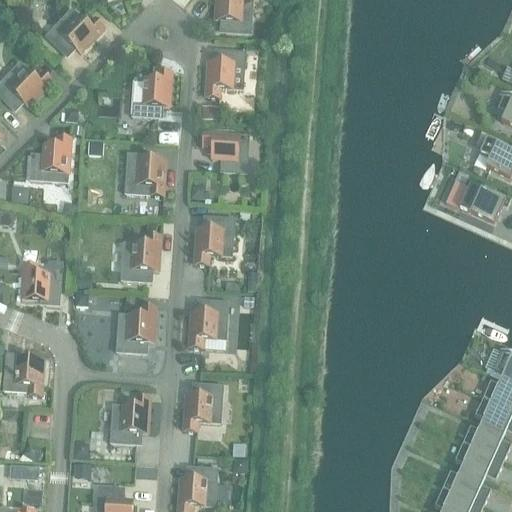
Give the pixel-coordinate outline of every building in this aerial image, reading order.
[(216,0),(215,26),(238,28),(238,38),(250,39),(253,3),(242,2),(242,0),(216,0)] [(27,8),(16,8),(16,20),(27,20),(27,8)] [(80,56),(105,31),(96,22),(89,29),(79,20),(62,37),(55,30),(46,40),(64,58),(72,49),(80,56)] [(220,93),(243,94),(245,56),(220,54),(219,66),(208,66),(206,101),(219,102),(220,93)] [(511,72),(507,70),(502,82),(511,87),(511,72)] [(28,111),(53,85),(43,76),(36,84),(27,75),(10,92),(3,85),(0,88),(0,100),(12,112),(20,104),(28,111)] [(133,107),(132,121),(158,123),(159,110),(169,111),(171,76),(159,75),(158,85),(145,84),(145,87),(135,86),(133,107)] [(511,102),(503,99),(497,113),(507,118),(503,126),(511,130),(511,102)] [(202,110),(202,122),(216,123),(217,110),(202,110)] [(65,113),(65,125),(77,125),(77,113),(65,113)] [(73,130),(72,139),(81,139),(81,131),(73,130)] [(482,135),(476,146),(485,150),(481,159),(491,163),(487,172),(510,183),(511,178),(511,150),(510,154),(496,148),(499,143),(482,135)] [(222,164),(221,176),(246,178),(249,140),(204,137),(203,150),(213,151),(212,163),(222,164)] [(32,158),(30,184),(50,186),(51,176),(68,178),(71,142),(58,141),(57,151),(44,150),(44,159),(32,158)] [(89,146),(88,158),(103,159),(103,147),(89,146)] [(125,197),(163,200),(165,165),(141,164),(141,158),(128,157),(125,197)] [(459,174),(455,183),(464,187),(468,178),(459,174)] [(191,189),(191,201),(203,202),(204,190),(191,189)] [(465,204),(461,213),(471,217),(494,228),(502,210),(507,213),(511,203),(496,196),(494,200),(471,190),(465,204)] [(64,206),(61,217),(73,220),(76,209),(64,206)] [(197,233),(195,268),(208,269),(209,259),(232,261),(234,223),(209,221),(208,233),(197,233)] [(146,226),(145,235),(155,236),(156,227),(146,226)] [(122,271),(121,284),(147,286),(148,274),(158,275),(160,240),(147,239),(147,249),(134,248),(133,272),(122,271)] [(0,261),(0,273),(7,274),(9,262),(0,261)] [(62,270),(24,267),(22,303),(46,305),(46,309),(59,310),(62,270)] [(76,279),(76,291),(89,291),(89,279),(76,279)] [(248,285),(247,295),(255,296),(256,286),(248,285)] [(75,295),(74,309),(87,309),(88,296),(75,295)] [(244,299),(243,310),(253,310),(254,300),(244,299)] [(226,343),(229,305),(203,304),(202,316),(192,315),(189,351),(202,352),(203,342),(226,343)] [(142,320),(119,319),(117,356),(142,358),(143,346),(153,346),(155,311),(142,310),(142,320)] [(511,361),(503,357),(495,375),(511,383),(511,361)] [(4,383),(4,395),(28,397),(28,400),(41,401),(44,365),(20,363),(20,359),(6,358),(4,383)] [(483,402),(511,415),(511,394),(490,385),(483,402)] [(198,387),(197,399),(186,399),(184,434),(197,435),(198,425),(221,426),(223,389),(198,387)] [(136,410),(113,409),(110,447),(136,449),(137,436),(147,437),(150,401),(137,400),(136,410)] [(511,415),(483,402),(474,421),(511,437),(511,415)] [(0,420),(0,433),(12,434),(13,421),(0,420)] [(470,430),(462,448),(503,466),(511,448),(470,430)] [(233,445),(232,457),(243,457),(244,445),(233,445)] [(73,446),(72,461),(87,462),(87,453),(83,447),(73,446)] [(28,447),(22,458),(35,466),(42,456),(28,447)] [(503,466),(462,448),(454,466),(495,484),(503,466)] [(233,462),(232,472),(237,478),(247,479),(248,463),(233,462)] [(75,467),(74,478),(91,479),(91,468),(75,467)] [(26,471),(25,484),(37,485),(38,472),(26,471)] [(192,471),(191,483),(181,482),(178,511),(191,511),(192,510),(215,511),(217,472),(192,471)] [(450,475),(442,493),(483,511),(491,494),(450,475)] [(96,511),(132,511),(133,504),(123,503),(124,491),(98,489),(96,511)] [(434,511),(436,511),(482,511),(483,511),(442,493),(434,511)] [(26,494),(26,507),(41,507),(42,495),(26,494)]
